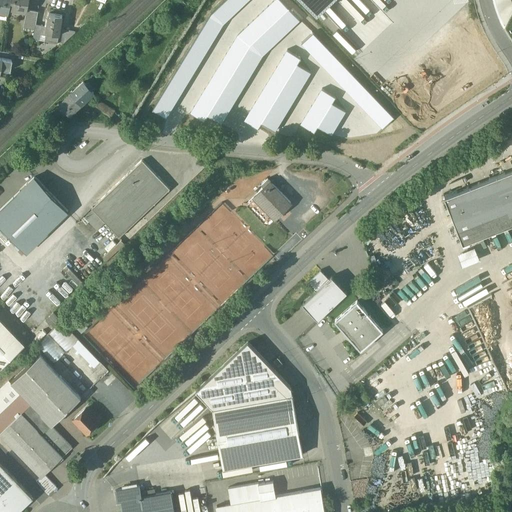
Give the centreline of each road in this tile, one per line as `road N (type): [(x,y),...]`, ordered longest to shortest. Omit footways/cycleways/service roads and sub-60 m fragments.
road 1 (unclassified): [(252,309),(90,465),(80,486),(82,511)]
road 2 (unclassified): [(377,194),(340,162),(119,136)]
road 3 (unclassified): [(252,309),(320,395),(345,511)]
road 4 (unclassified): [(377,194),(252,309)]
road 5 (unclassified): [(377,194),(511,97)]
road 6 (unclassified): [(119,136),(88,165),(67,168),(59,157),(63,139),(98,133)]
